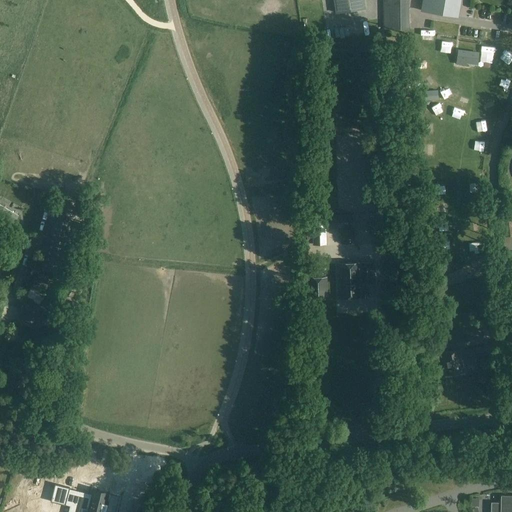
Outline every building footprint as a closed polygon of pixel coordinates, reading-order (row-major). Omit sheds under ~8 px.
[(365,9),(363,0),(334,0),(336,13),(365,9)] [(408,29),(407,0),(384,0),(384,29),(408,29)] [(349,26),(330,27),(330,35),(349,34),(349,26)] [(436,38),(436,29),(426,28),(425,38),(436,38)] [(453,50),(455,40),(444,39),(443,49),(453,50)] [(485,44),(484,56),(495,56),(495,45),(485,44)] [(457,61),(477,64),(478,53),(459,50),(457,61)] [(36,92),(33,103),(52,109),(60,78),(52,76),(52,75),(50,74),(49,75),(41,73),(38,84),(36,83),(34,92),(36,92)] [(435,75),(427,78),(430,86),(438,82),(435,75)] [(447,96),(455,91),(451,85),(443,90),(447,96)] [(426,100),(438,99),(438,90),(425,91),(426,100)] [(470,107),(473,98),(463,94),(460,103),(470,107)] [(488,111),(497,109),(495,99),(486,101),(488,111)] [(434,105),(439,114),(447,110),(442,100),(434,105)] [(412,116),(410,107),(396,109),(397,118),(412,116)] [(475,148),(485,150),(487,140),(477,138),(475,148)] [(427,151),(437,152),(437,143),(427,143),(427,151)] [(438,182),(439,193),(450,191),(448,181),(438,182)] [(501,234),(511,232),(511,208),(498,210),(501,234)] [(73,223),(51,217),(39,265),(60,271),(73,223)] [(315,218),(315,230),(315,246),(327,246),(327,230),(343,230),(343,234),(355,234),(355,230),(355,218),(315,218)] [(452,219),(442,219),(442,230),(452,230),(452,219)] [(444,259),(445,268),(456,267),(456,258),(444,259)] [(374,285),(374,281),(373,263),(360,263),(360,264),(339,264),(340,299),(361,298),(361,299),(369,298),(368,288),(361,288),(361,285),(374,285)] [(309,300),(328,299),(327,277),(308,278),(309,300)] [(49,323),(50,321),(51,320),(51,318),(51,317),(49,315),(47,314),(49,311),(31,299),(30,300),(25,297),(17,308),(23,311),(19,316),(37,329),(41,323),(43,324),(45,325),(46,325),(48,324),(49,323)] [(483,347),(464,350),(465,359),(485,356),(483,347)] [(459,351),(441,354),(446,376),(464,373),(459,351)] [(107,503),(109,493),(93,489),(91,497),(69,491),(70,487),(55,484),(50,501),(65,505),(66,502),(88,507),(86,511),(105,511),(108,504),(107,503)] [(511,511),(511,496),(501,496),(501,503),(491,503),(491,511),(511,511)]
